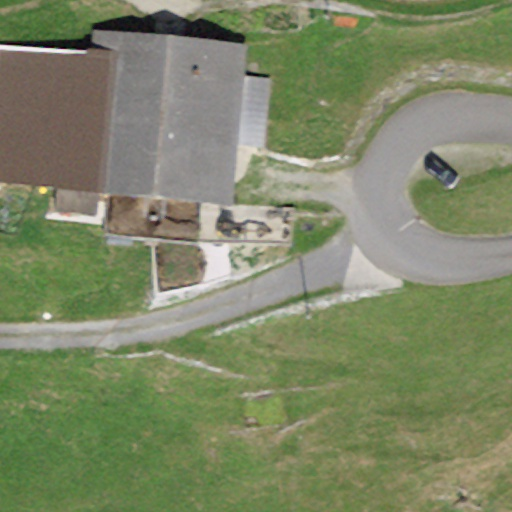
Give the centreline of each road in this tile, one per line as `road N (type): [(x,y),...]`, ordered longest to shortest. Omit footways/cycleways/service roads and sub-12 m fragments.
road 1 (unclassified): [(511,256),(420,256),(390,230),(379,190),(398,144),(413,131),(434,121),(511,119)]
road 2 (track): [(491,0),(454,12),(347,0)]
